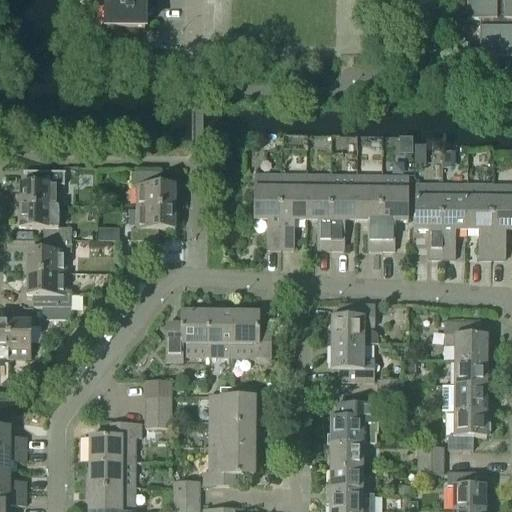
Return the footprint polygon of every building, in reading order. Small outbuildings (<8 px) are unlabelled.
[(479,22),(479,59),(511,59),(511,0),(467,0),(467,22),(479,22)] [(113,31),(113,47),(138,47),(138,31),(144,31),(145,16),(150,16),(150,8),(150,5),(107,5),(107,31),(113,31)] [(20,186),(20,209),(58,209),(58,188),(64,188),(64,174),(36,174),(36,186),(20,186)] [(136,188),(136,210),(175,210),(175,188),(158,188),(159,175),(131,175),(131,188),(136,188)] [(267,253),(280,253),(281,179),(255,178),(254,223),(267,223),(267,253)] [(293,223),(306,223),(306,179),(281,179),(280,253),(293,253),(293,223)] [(317,253),(330,253),(331,179),(306,179),(306,223),(318,223),(317,253)] [(344,224),(356,224),(356,180),(331,179),(330,253),(344,254),(344,224)] [(368,254),(381,254),(381,180),(356,180),(356,224),(368,224),(368,254)] [(381,180),(381,254),(394,254),(394,224),(407,224),(408,180),(381,180)] [(428,262),(441,263),(442,188),(416,188),(415,232),(428,232),(428,262)] [(455,233),(467,233),(467,189),(442,188),(441,263),(454,263),(455,233)] [(479,263),(492,263),(492,189),(467,189),(467,233),(479,233),(479,263)] [(511,189),(492,189),(492,263),(505,263),(505,233),(511,233),(511,189)] [(44,231),(44,242),(71,243),(72,231),(58,230),(58,209),(20,209),(19,231),(44,231)] [(175,210),(136,210),(136,231),(131,231),(130,244),(158,245),(158,233),(175,233),(175,210)] [(27,253),(27,276),(65,276),(66,255),(71,255),(71,243),(44,242),(44,254),(27,253)] [(33,310),(43,310),(71,310),(71,298),(65,298),(65,276),(27,276),(27,298),(33,299),(33,310)] [(331,320),(331,346),(364,347),(378,347),(378,343),(377,343),(377,339),(376,338),(374,336),(371,334),(370,334),(370,331),(374,331),(374,308),(338,307),(338,320),(331,320)] [(71,310),(43,310),(43,323),(71,323),(71,310)] [(207,360),(232,360),(232,316),(217,316),(217,310),(206,310),(206,315),(207,315),(207,360)] [(181,315),(181,328),(166,328),(166,331),(165,366),(182,366),(182,359),(207,360),(207,315),(206,315),(181,315)] [(232,316),(232,360),(257,360),(257,366),(271,367),(271,341),(258,341),(259,316),(232,316)] [(0,362),(8,362),(8,324),(0,323),(0,362)] [(31,324),(8,324),(8,362),(30,362),(31,324)] [(454,348),(454,364),(487,364),(487,338),(480,338),(480,325),(444,325),(444,348),(454,348)] [(364,347),(331,346),(331,372),(338,372),(338,385),(374,386),(374,363),(364,363),(364,347)] [(454,364),(454,389),(487,389),(487,364),(454,364)] [(377,383),(377,397),(403,397),(403,384),(377,383)] [(145,384),(145,400),(170,400),(171,385),(145,384)] [(490,406),(486,406),(487,389),(454,389),(442,389),(442,414),(454,414),(490,415),(490,406)] [(403,397),(377,397),(377,411),(403,411),(403,397)] [(210,399),(210,426),(258,426),(258,416),(254,416),(254,400),(210,399)] [(145,400),(145,416),(170,416),(170,400),(145,400)] [(326,447),(330,447),(363,447),(375,447),(375,437),(377,437),(377,421),(375,421),(375,409),(335,408),(335,421),(330,421),(330,437),(327,437),(326,447)] [(490,415),(454,414),(453,440),(447,439),(447,453),(473,453),(473,441),(486,441),(486,424),(490,424),(490,415)] [(170,416),(145,416),(145,431),(170,432),(170,416)] [(210,426),(210,451),(254,451),(254,436),(258,436),(258,426),(210,426)] [(90,439),(90,465),(134,466),(134,440),(141,440),(141,427),(115,427),(115,439),(90,439)] [(0,453),(26,453),(26,441),(10,441),(10,431),(0,430),(0,453)] [(330,447),(330,472),(362,472),(363,447),(330,447)] [(254,451),(210,451),(210,476),(203,476),(203,490),(228,490),(228,477),(254,477),(254,451)] [(418,451),(418,464),(443,464),(443,451),(418,451)] [(0,475),(9,475),(10,465),(25,466),(26,453),(0,453),(0,475)] [(443,464),(418,464),(418,478),(443,478),(443,464)] [(85,480),(85,490),(134,491),(134,466),(90,465),(90,480),(85,480)] [(330,488),(326,488),(326,497),(330,497),(362,498),(362,472),(330,472),(330,488)] [(0,497),(25,497),(25,485),(9,485),(9,475),(0,475),(0,497)] [(453,490),(452,511),(485,511),(486,489),(484,489),(484,476),(447,476),(447,490),(453,490)] [(174,485),(173,501),(199,501),(199,485),(174,485)] [(90,501),(89,511),(133,511),(134,491),(85,490),(85,500),(90,501)] [(0,511),(9,511),(9,510),(25,510),(25,497),(0,497),(0,511)] [(362,511),(362,498),(330,497),(326,497),(326,506),(329,506),(329,511),(362,511)] [(198,511),(199,501),(173,501),(173,511),(198,511)]
